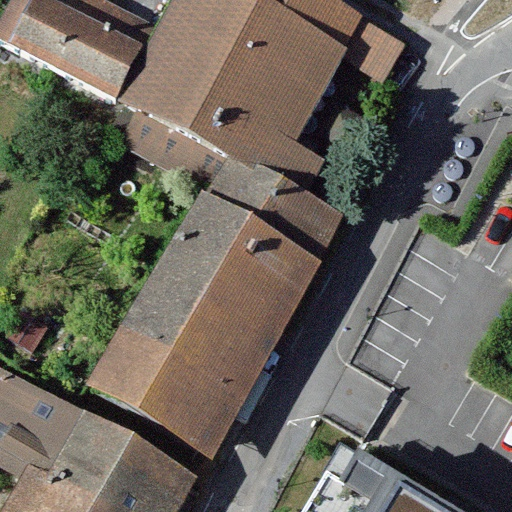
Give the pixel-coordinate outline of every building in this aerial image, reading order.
[(223,0),(188,0),(124,119),(235,178),(302,207),(317,179),(286,160),(335,70),(376,92),(398,51),(303,0),(251,0),(245,12),(223,0)] [(0,46),(0,52),(115,112),(151,42),(79,5),(68,27),(23,3),(0,46)] [(302,207),(235,178),(152,303),(97,401),(197,463),(231,409),(327,221),(302,207)] [(44,454),(63,419),(4,384),(0,390),(0,426),(18,439),(0,465),(0,466),(53,496),(68,468),(44,454)] [(0,511),(161,511),(176,487),(63,419),(44,454),(68,468),(53,496),(0,466),(0,511)] [(403,511),(358,485),(344,506),(328,497),(319,511),(403,511)]
